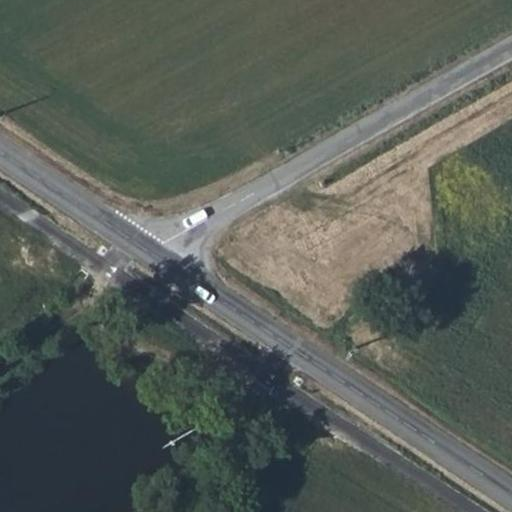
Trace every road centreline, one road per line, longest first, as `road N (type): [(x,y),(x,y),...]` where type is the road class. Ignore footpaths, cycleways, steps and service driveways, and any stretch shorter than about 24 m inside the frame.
road 1 (tertiary): [(143,249),(511,496)]
road 2 (unclassified): [(143,249),(511,49)]
road 3 (track): [(0,375),(120,256),(143,249)]
road 4 (tertiary): [(0,151),(143,249)]
